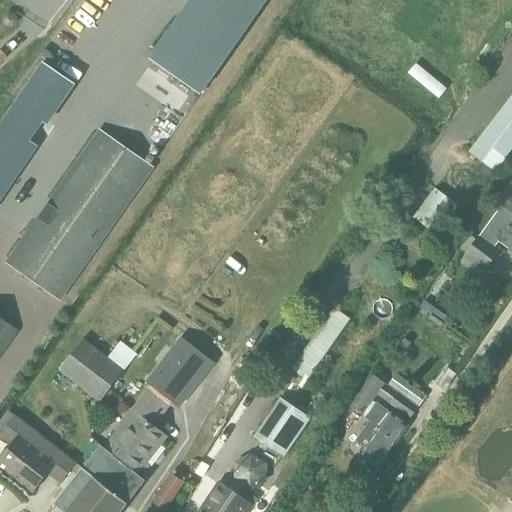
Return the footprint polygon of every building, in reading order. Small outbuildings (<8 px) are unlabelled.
[(192,0),(151,59),(201,95),(267,0),(192,0)] [(42,60),(0,122),(0,204),(39,147),(30,142),(44,121),(48,123),(75,82),(42,60)] [(495,173),(511,150),(511,96),(469,153),(495,173)] [(99,132),(7,263),(60,301),(152,170),(99,132)] [(511,185),(498,205),(502,208),(511,214),(511,185)] [(433,233),(456,203),(435,188),(413,218),(433,233)] [(461,249),(468,254),(466,257),(486,271),(499,253),(494,250),(499,243),(511,253),(511,214),(502,208),(478,240),(470,235),(461,249)] [(282,398),(273,412),(258,435),(287,455),(324,401),(303,389),(350,321),(335,308),(291,369),(299,374),(293,383),(282,398)] [(0,355),(17,331),(0,319),(0,355)] [(108,360),(107,360),(83,341),(59,372),(84,392),(108,360)] [(107,360),(108,360),(84,392),(99,404),(124,372),(138,354),(121,342),(107,360)] [(175,353),(160,373),(162,375),(183,390),(187,393),(202,373),(175,353)] [(103,451),(105,453),(138,477),(139,477),(168,438),(154,428),(183,390),(162,375),(133,411),(103,451)] [(362,417),(376,395),(409,420),(425,398),(395,376),(387,387),(372,377),(350,409),(362,417)] [(357,443),(369,451),(364,458),(380,469),(407,427),(375,406),(366,420),(370,423),(357,443)] [(15,436),(17,439),(0,462),(0,465),(14,477),(43,437),(15,416),(4,431),(14,438),(15,436)] [(77,464),(43,437),(14,477),(35,493),(48,475),(61,485),(72,470),(77,464)] [(105,453),(103,451),(87,471),(129,503),(145,481),(139,477),(138,477),(105,453)] [(72,470),(78,475),(55,505),(63,511),(122,511),(129,503),(87,471),(77,464),(72,470)] [(166,511),(185,483),(170,474),(152,503),(166,511)] [(240,499),(219,485),(200,511),(250,511),(251,511),(257,501),(244,492),(240,499)]
